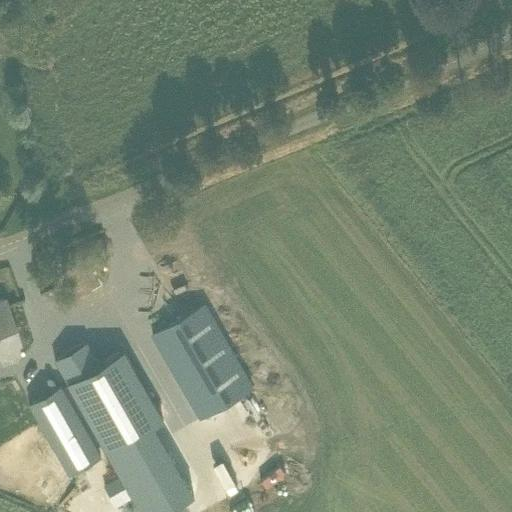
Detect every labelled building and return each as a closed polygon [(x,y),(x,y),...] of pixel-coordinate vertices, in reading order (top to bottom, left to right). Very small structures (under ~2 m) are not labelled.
[(5,295),(0,296),(0,334),(16,329),(11,314),(5,295)] [(251,385),(204,301),(151,331),(161,349),(198,415),(251,385)] [(85,340),(54,357),(107,449),(153,423),(162,417),(123,348),(98,362),(85,340)] [(0,417),(23,403),(4,373),(0,375),(0,417)] [(60,384),(29,402),(68,471),(100,453),(97,448),(60,384)]
